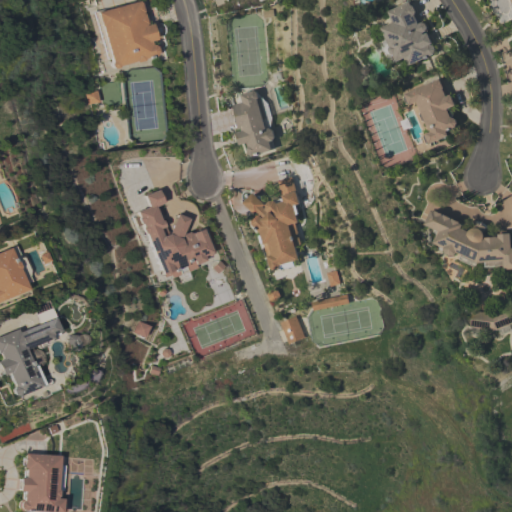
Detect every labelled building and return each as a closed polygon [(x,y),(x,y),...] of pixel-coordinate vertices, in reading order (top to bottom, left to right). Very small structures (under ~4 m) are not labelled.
[(108,58),(104,59),(91,12),(97,10),(97,11),(136,1),(136,2),(137,2),(138,4),(140,3),(141,10),(140,11),(141,15),(143,15),(145,22),(143,22),(144,25),(148,23),(153,39),(147,41),(148,44),(149,44),(153,47),(155,51),(152,56),(141,59),(140,61),(134,62),(132,61),(116,66),(116,68),(112,69),(109,67),(109,64),(110,62),(108,58)] [(408,1),(409,2),(412,1),(421,21),(426,22),(429,27),(427,31),(432,42),(429,44),(433,45),(435,48),(433,53),(408,65),(404,56),(396,60),(393,59),(390,53),(390,52),(388,49),(389,46),(380,27),(392,22),(387,11),(408,1)] [(439,78),(439,79),(442,78),(449,94),(450,94),(455,105),(446,109),(447,109),(449,108),(452,116),(450,116),(454,118),(456,122),(455,126),(446,131),(447,135),(426,144),(422,136),(424,135),(423,133),(428,131),(424,120),(422,121),(419,114),(421,113),(416,101),(408,105),(407,102),(405,103),(402,97),(405,96),(404,94),(439,78)] [(86,104),(83,93),(95,90),(97,102),(86,104)] [(271,149),(272,150),(251,156),(248,155),(246,148),(248,146),(247,142),(239,145),(236,132),(241,131),(240,128),(238,129),(237,125),(236,126),(234,119),(235,119),(232,109),(233,108),(232,105),(242,102),(240,94),(253,90),(256,91),(257,95),(267,104),(272,119),(270,126),(270,130),(271,130),(272,131),(274,136),(272,140),(271,140),(274,148),(271,149)] [(298,259),(280,265),(278,268),(274,269),(270,267),(260,232),(251,224),(251,219),(255,215),(242,202),(252,192),(264,204),(263,206),(265,208),(265,204),(269,200),(274,200),(282,198),(277,180),(291,176),(299,204),(293,205),(297,222),(294,223),(300,244),(294,246),(298,259)] [(146,207),(141,195),(155,189),(160,203),(155,205),(156,208),(158,209),(160,214),(159,217),(166,233),(174,213),(186,218),(179,235),(186,232),(189,233),(199,228),(209,252),(208,253),(209,255),(201,258),(202,260),(193,264),(195,268),(185,272),(185,271),(178,273),(178,274),(170,278),(169,275),(163,278),(161,274),(161,275),(144,234),(142,233),(140,228),(140,226),(139,224),(138,223),(136,218),(137,217),(135,211),(146,207)] [(511,248),(511,247),(511,271),(504,272),(503,265),(485,266),(484,262),(477,262),(475,267),(458,259),(460,254),(455,252),(455,253),(450,255),(444,253),(443,248),(431,242),(437,230),(424,224),(431,209),(434,211),(434,210),(442,213),(442,214),(442,215),(443,214),(451,218),(450,218),(451,219),(452,218),(459,221),(459,222),(462,224),(460,228),(468,231),(468,230),(471,228),(472,227),(475,222),(486,227),(483,233),(483,235),(483,238),(497,236),(497,234),(510,233),(511,248)] [(8,248),(13,246),(18,256),(22,258),(27,270),(25,276),(28,281),(22,284),(24,289),(0,299),(0,250),(7,248),(8,248)] [(339,283),(329,286),(325,272),(335,270),(339,283)] [(276,301),(269,300),(266,294),(271,289),(277,290),(280,296),(276,301)] [(312,310),(311,301),(346,294),(348,303),(312,310)] [(511,306),(511,308),(511,322),(494,330),(470,327),(470,325),(468,322),(469,318),(471,316),(472,310),(492,313),(511,306)] [(304,337),(288,343),(279,322),(295,316),(304,337)] [(9,394),(7,390),(9,385),(4,373),(0,374),(0,334),(14,329),(16,332),(42,321),(47,335),(21,346),(30,366),(32,365),(41,384),(14,396),(9,394)] [(142,337),(130,332),(135,321),(147,326),(142,337)] [(76,345),(73,350),(69,351),(65,349),(61,340),(63,336),(67,334),(72,335),(76,345)] [(163,358),(165,358),(167,357),(168,356),(168,354),(168,352),(167,350),(165,349),(163,349),(161,349),(160,350),(159,352),(159,354),(159,356),(160,357),(162,358),(163,358)] [(62,465),(61,491),(56,490),(57,491),(56,496),(55,497),(55,498),(61,498),(60,511),(26,511),(27,511),(20,511),(17,508),(17,502),(19,501),(20,501),(21,491),(16,491),(17,478),(22,478),(22,470),(20,469),(21,453),(57,456),(57,457),(60,457),(60,464),(57,464),(57,465),(62,465)]
